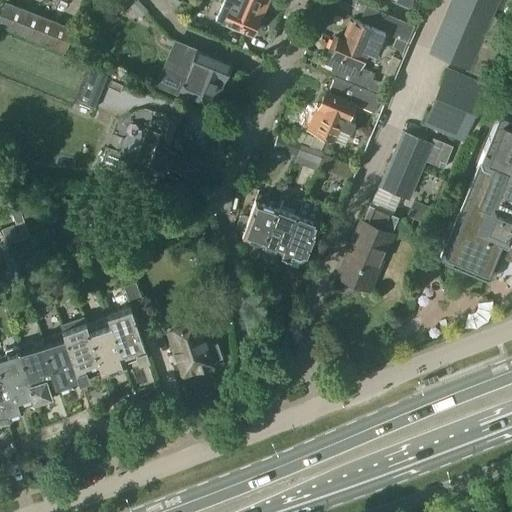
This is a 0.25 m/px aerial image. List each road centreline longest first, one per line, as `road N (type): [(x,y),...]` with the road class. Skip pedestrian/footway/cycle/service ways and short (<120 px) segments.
road 1 (residential): [(274,423),(248,363),(222,217),(306,0)]
road 2 (primary): [(511,372),(164,511)]
road 3 (primary): [(255,511),(511,418)]
road 4 (unclassified): [(511,330),(274,423)]
road 5 (unclassified): [(274,423),(44,511)]
